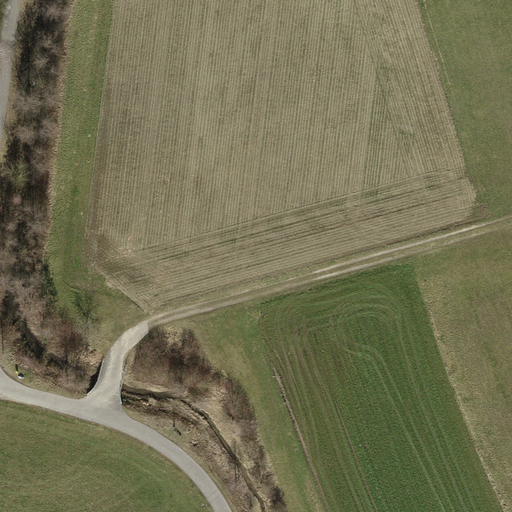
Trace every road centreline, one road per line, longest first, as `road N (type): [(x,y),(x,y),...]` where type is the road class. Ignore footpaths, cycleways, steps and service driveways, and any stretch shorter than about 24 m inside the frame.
road 1 (track): [(98,413),(120,350),(164,319),(511,221)]
road 2 (track): [(0,386),(98,413),(157,440),(216,494),(224,511)]
